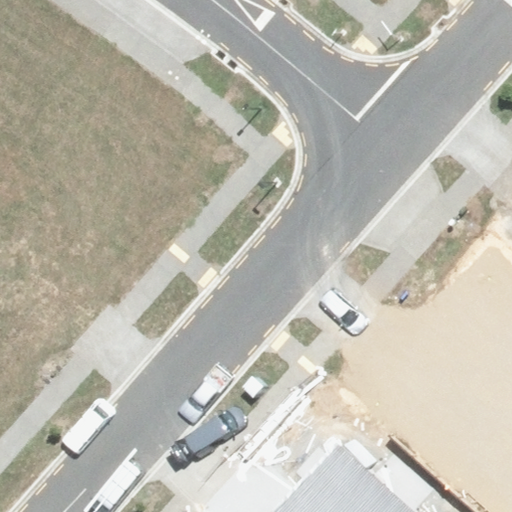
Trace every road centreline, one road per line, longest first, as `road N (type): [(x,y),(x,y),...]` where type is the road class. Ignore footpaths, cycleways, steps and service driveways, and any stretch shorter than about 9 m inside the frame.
road 1 (residential): [(60,511),(387,144)]
road 2 (residential): [(387,144),(212,0)]
road 3 (residential): [(387,144),(511,2)]
